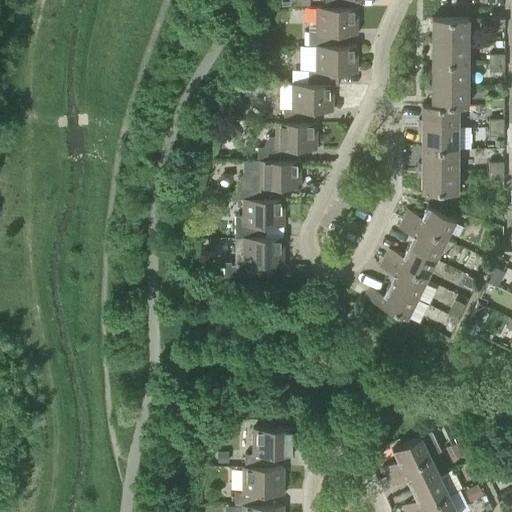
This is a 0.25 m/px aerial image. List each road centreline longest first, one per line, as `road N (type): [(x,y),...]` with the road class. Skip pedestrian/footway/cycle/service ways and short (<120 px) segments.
road 1 (residential): [(322,268),(352,266),(391,192),(392,110),(377,89)]
road 2 (residential): [(322,268),(304,249),(304,228),(377,89)]
